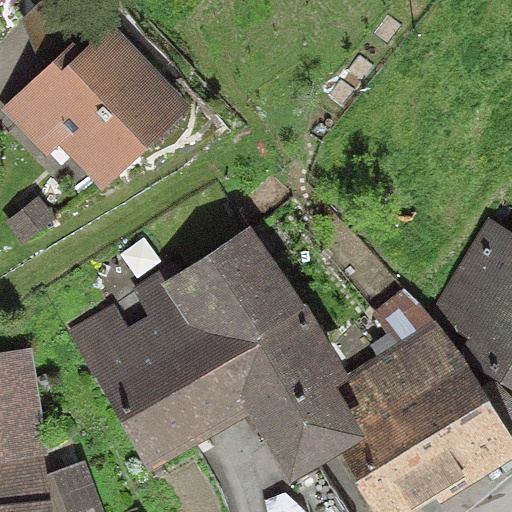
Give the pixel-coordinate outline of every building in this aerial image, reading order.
[(164,100),(106,38),(79,64),(70,54),(6,115),(44,155),(57,143),(95,183),(139,141),(130,133),(164,100)] [(8,224),(20,242),(45,224),(32,206),(8,224)] [(511,239),(506,236),(488,225),(432,318),(469,339),(457,356),(511,391),(511,239)] [(214,360),(192,327),(271,273),(244,234),(176,277),(169,268),(131,293),(161,338),(150,345),(139,330),(127,337),(110,311),(68,335),(142,467),(246,409),(214,360)] [(332,444),(347,435),(324,392),(322,388),(335,381),(318,351),(322,346),(271,273),(192,327),(214,360),(246,409),(288,472),(332,444)] [(394,511),(511,438),(511,411),(456,359),(406,298),(374,320),(392,351),(387,354),(384,350),(373,357),(376,361),(337,387),(324,392),(347,435),(332,444),(371,511),(394,511)] [(0,511),(44,511),(44,504),(40,486),(35,453),(31,454),(16,355),(0,357),(0,511)] [(40,486),(44,504),(44,511),(93,511),(78,472),(40,486)]
